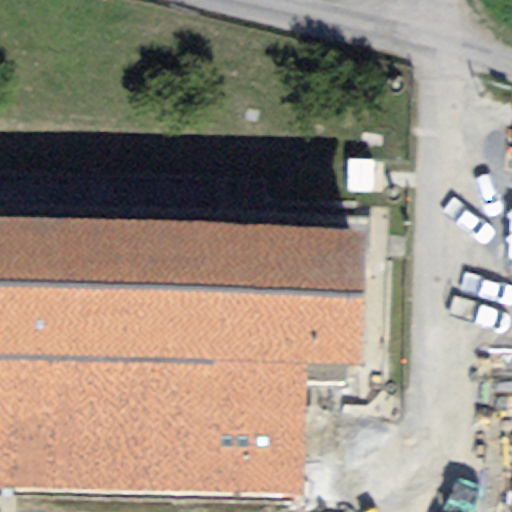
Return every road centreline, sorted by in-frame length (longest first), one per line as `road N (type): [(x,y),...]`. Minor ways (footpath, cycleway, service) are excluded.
road 1 (unclassified): [(430,46),(437,511)]
road 2 (unclassified): [(244,0),(430,46)]
